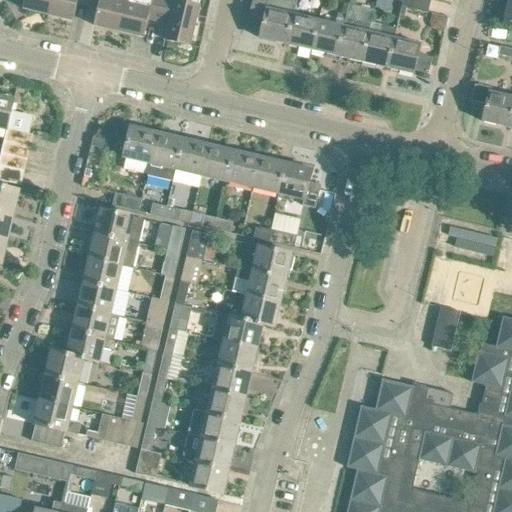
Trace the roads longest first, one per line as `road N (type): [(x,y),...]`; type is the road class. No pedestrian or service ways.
road 1 (residential): [(259,511),(323,323),(368,138)]
road 2 (residential): [(0,376),(42,273),(88,75)]
road 3 (residential): [(368,138),(205,101)]
road 4 (residential): [(434,154),(470,0)]
